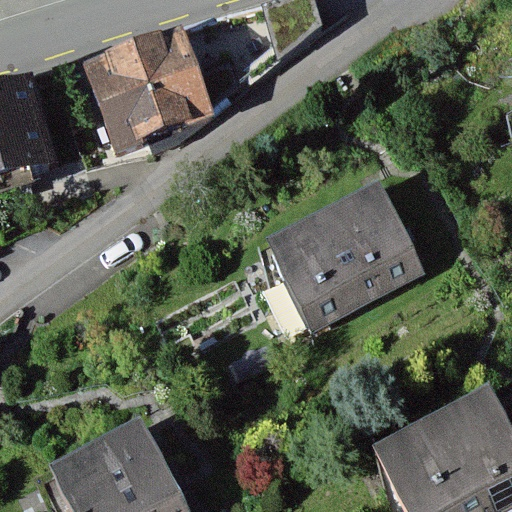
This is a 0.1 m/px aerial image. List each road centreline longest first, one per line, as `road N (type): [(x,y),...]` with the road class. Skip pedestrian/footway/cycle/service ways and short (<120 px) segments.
road 1 (residential): [(410,0),(0,305)]
road 2 (residential): [(0,49),(163,0)]
